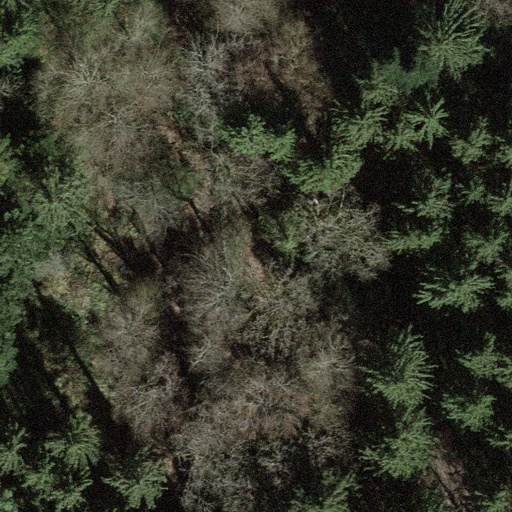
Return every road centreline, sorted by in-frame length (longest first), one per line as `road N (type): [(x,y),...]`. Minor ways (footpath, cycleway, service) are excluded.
road 1 (track): [(436,511),(290,0)]
road 2 (track): [(511,82),(293,13)]
